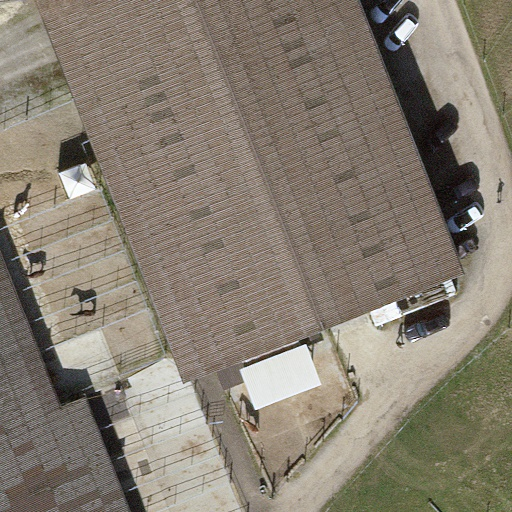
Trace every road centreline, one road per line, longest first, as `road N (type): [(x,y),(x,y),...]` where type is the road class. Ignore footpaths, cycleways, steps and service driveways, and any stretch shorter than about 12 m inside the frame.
road 1 (track): [(511,250),(483,313),(368,424),(296,511)]
road 2 (track): [(431,0),(511,231)]
